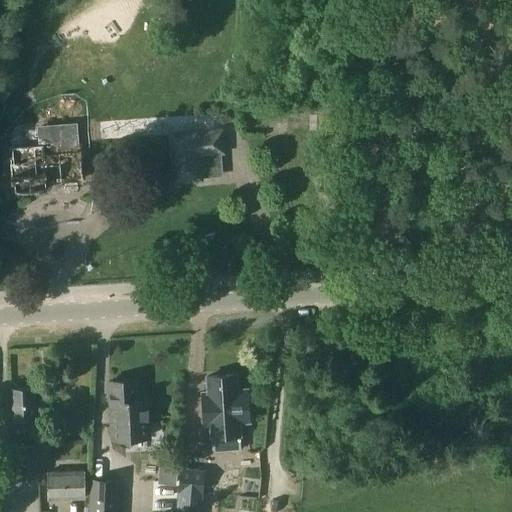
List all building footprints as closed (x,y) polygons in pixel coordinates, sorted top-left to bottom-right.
[(10,24),(0,22),(0,38),(7,40),(10,24)] [(218,174),(217,151),(221,151),(219,132),(171,135),(175,180),(199,178),(198,176),(218,174)] [(12,155),(9,155),(11,184),(14,183),(14,192),(46,189),(46,181),(82,178),(80,151),(49,153),(49,145),(43,145),(11,147),(12,155)] [(321,193),(335,193),(334,164),(320,165),(321,193)] [(236,371),(206,373),(207,390),(200,390),(203,424),(209,423),(210,436),(211,435),(212,451),(240,449),(239,434),(240,433),(239,421),(250,421),(248,387),(237,388),(236,371)] [(134,378),(113,378),(114,435),(146,434),(145,400),(134,401),(134,378)] [(13,434),(14,434),(35,432),(36,432),(33,387),(10,389),(12,420),(13,434)] [(35,432),(14,434),(15,478),(37,477),(35,432)] [(175,511),(200,511),(204,469),(180,466),(175,511)] [(48,499),(79,498),(78,511),(90,511),(91,497),(84,497),(83,471),(47,472),(48,499)] [(91,497),(90,511),(89,511),(115,511),(117,482),(91,480),(91,497)]
